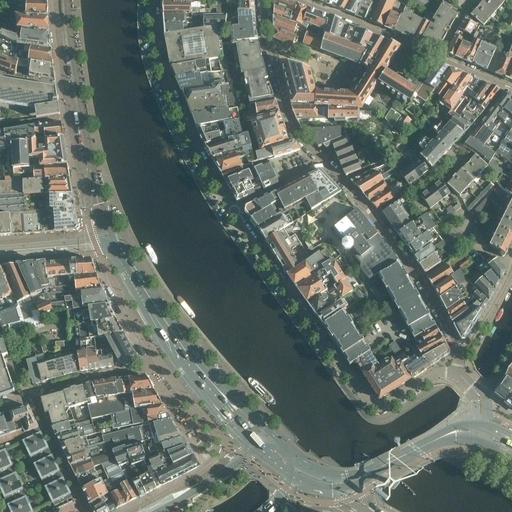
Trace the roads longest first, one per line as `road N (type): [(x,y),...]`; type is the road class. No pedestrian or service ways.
road 1 (residential): [(232,209),(372,405),(438,371),(454,371)]
road 2 (residential): [(85,511),(29,395),(181,360)]
road 3 (tertiary): [(273,439),(191,353),(125,248),(106,241)]
road 4 (residential): [(65,0),(106,241)]
road 5 (residential): [(463,352),(421,278),(321,160)]
road 6 (residential): [(155,0),(164,71),(232,209)]
road 7 (residential): [(321,160),(303,142),(278,87),(264,0)]
road 8 (residential): [(436,57),(303,0)]
road 9 (tertiary): [(106,241),(181,360)]
road 10 (tertiary): [(261,447),(156,511)]
road 11 (tertiary): [(372,471),(454,431),(484,433)]
